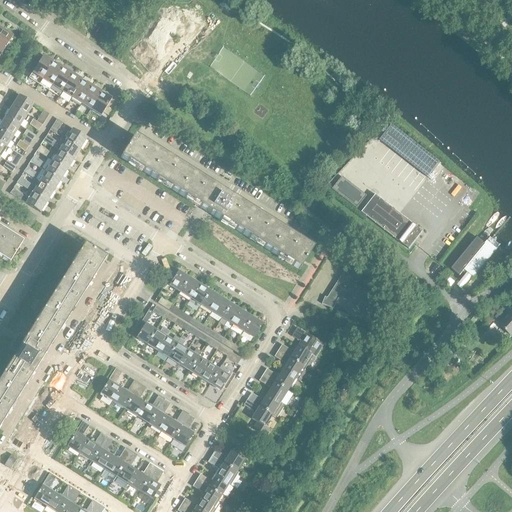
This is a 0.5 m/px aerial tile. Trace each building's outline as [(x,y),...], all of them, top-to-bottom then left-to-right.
[(12,37),(2,30),(0,33),(0,53),(1,54),(12,37)] [(31,74),(41,80),(52,62),(43,56),(31,74)] [(62,68),(52,62),(41,80),(51,86),(62,68)] [(51,86),(61,92),(72,74),(62,68),(51,86)] [(82,81),(72,74),(61,92),(70,98),(82,81)] [(91,87),(82,81),(70,98),(80,104),(91,87)] [(80,104),(90,111),(101,93),(91,87),(80,104)] [(111,99),(101,93),(90,111),(100,117),(103,112),(107,114),(109,110),(106,108),(111,99)] [(18,95),(11,106),(26,115),(33,105),(33,104),(18,95)] [(26,115),(11,106),(4,116),(19,126),(26,115)] [(43,111),(36,122),(42,125),(49,114),(43,111)] [(19,126),(4,116),(0,123),(0,128),(13,136),(19,126)] [(42,125),(36,122),(32,119),(29,124),(38,131),(42,125)] [(55,134),(62,123),(56,119),(49,130),(55,134)] [(0,142),(6,147),(10,141),(12,142),(15,138),(13,136),(0,128),(0,142)] [(72,129),(65,140),(80,149),(87,138),(72,129),(71,129),(72,129)] [(25,137),(22,142),(28,146),(32,142),(31,141),(35,136),(26,130),(23,135),(25,137)] [(55,141),(47,135),(43,141),(52,146),(55,141)] [(120,158),(194,204),(299,270),(312,249),(133,136),(120,158)] [(24,152),(28,146),(22,142),(19,140),(16,145),(24,152)] [(73,160),(80,149),(65,140),(61,146),(59,144),(56,149),(58,150),(73,160)] [(49,152),(40,146),(36,151),(45,157),(49,152)] [(50,159),(52,161),(67,170),(73,160),(58,150),(55,156),(53,155),(50,159)] [(13,159),(10,164),(15,167),(18,163),(18,162),(22,157),(13,151),(9,156),(13,159)] [(42,162),(34,156),(29,162),(39,167),(42,162)] [(11,173),(15,167),(10,164),(6,161),(3,166),(11,173)] [(52,161),(45,171),(60,181),(67,170),(52,161)] [(35,173),(27,167),(23,172),(32,178),(35,173)] [(39,182),(54,191),(60,181),(45,171),(39,182)] [(16,183),(32,193),(47,202),(54,191),(39,182),(35,188),(29,184),(29,183),(20,177),(16,183)] [(357,209),(367,196),(342,177),(332,190),(357,209)] [(9,194),(40,213),(47,202),(32,193),(28,199),(21,195),(22,194),(17,191),(19,189),(15,185),(13,188),(9,194)] [(399,241),(409,249),(422,232),(412,224),(375,195),(361,213),(398,241),(399,241)] [(24,223),(29,227),(36,216),(30,213),(30,214),(24,223)] [(0,257),(9,263),(22,242),(21,241),(20,243),(0,230),(0,257)] [(459,276),(464,270),(485,245),(485,244),(477,238),(451,269),(459,276)] [(487,242),(485,244),(485,245),(464,270),(473,277),(471,279),(472,280),(500,246),(500,245),(496,249),(487,242)] [(83,246),(34,325),(0,378),(0,425),(105,259),(83,246)] [(165,283),(180,292),(189,278),(174,269),(165,283)] [(351,316),(354,317),(367,323),(380,302),(368,291),(366,293),(355,286),(358,280),(344,271),(327,298),(325,297),(327,298),(324,305),(322,304),(333,309),(336,303),(353,314),(352,316),(351,316)] [(199,284),(189,278),(180,292),(190,299),(199,284)] [(190,299),(201,305),(210,291),(199,284),(190,299)] [(220,298),(210,291),(201,305),(211,312),(220,298)] [(157,303),(168,310),(172,304),(161,297),(157,303)] [(231,304),(220,298),(211,312),(221,318),(218,323),(219,323),(231,304)] [(232,325),(241,311),(231,304),(219,323),(223,326),(226,321),(232,325)] [(163,318),(167,312),(156,306),(152,311),(163,318)] [(179,316),(181,312),(174,307),(171,312),(179,316)] [(251,317),(241,311),(232,325),(242,332),(251,317)] [(141,321),(145,323),(151,314),(147,312),(141,321)] [(181,312),(179,316),(186,321),(189,317),(181,312)] [(511,312),(500,325),(511,336),(511,335),(511,312)] [(167,319),(174,323),(177,319),(170,314),(167,319)] [(262,324),(251,317),(242,332),(253,338),(262,324)] [(177,319),(174,323),(182,328),(184,324),(177,319)] [(200,330),(202,325),(195,320),(192,325),(200,330)] [(135,338),(146,345),(156,330),(145,323),(135,338)] [(202,325),(200,330),(207,334),(210,330),(202,325)] [(146,345),(157,351),(166,337),(169,332),(162,327),(159,332),(156,330),(146,345)] [(188,332),(195,337),(198,332),(191,327),(188,332)] [(302,366),(302,367),(306,370),(323,344),(296,328),(291,336),(300,342),(293,352),(289,350),(281,345),(277,351),(302,366)] [(198,332),(195,337),(203,341),(205,337),(198,332)] [(216,334),(213,338),(221,343),(223,338),(216,334)] [(168,358),(180,339),(175,336),(172,340),(166,337),(157,351),(168,358)] [(223,338),(221,343),(228,347),(231,343),(223,338)] [(178,365),(187,350),(181,347),(184,342),(180,339),(168,358),(178,365)] [(209,345),(216,350),(219,345),(212,341),(209,345)] [(235,344),(231,349),(242,356),(246,350),(235,344)] [(226,350),(219,345),(216,350),(224,354),(226,350)] [(193,354),(187,350),(178,365),(189,371),(198,357),(201,352),(196,349),(193,354)] [(285,364),(282,370),(295,378),(294,379),(299,382),(306,370),(302,367),(302,366),(277,351),(274,356),(285,364)] [(237,364),(240,359),(229,352),(226,358),(237,364)] [(208,363),(198,357),(189,371),(199,378),(208,363)] [(199,378),(209,384),(218,370),(208,363),(199,378)] [(221,365),(218,370),(209,384),(220,391),(232,372),(221,365)] [(112,402),(120,388),(114,384),(121,372),(115,369),(99,394),(112,402)] [(266,369),(262,375),(287,391),(294,379),(295,378),(282,370),(278,376),(266,369)] [(280,402),(287,391),(262,375),(258,381),(270,388),(266,394),(279,403),(280,402)] [(120,388),(112,402),(124,409),(140,384),(134,380),(126,392),(120,388)] [(146,388),(140,384),(124,409),(137,417),(145,404),(138,399),(146,388)] [(250,393),(247,399),(272,415),(276,418),(284,405),(280,402),(279,403),(266,394),(262,401),(250,393)] [(151,407),(145,404),(137,417),(149,424),(164,399),(158,395),(151,407)] [(149,424),(161,432),(169,419),(162,415),(170,403),(164,399),(149,424)] [(264,427),(272,415),(247,399),(243,405),(255,412),(251,419),(256,422),(252,428),(265,437),(270,430),(264,427)] [(161,432),(173,440),(188,415),(182,411),(175,423),(169,419),(161,432)] [(194,418),(188,415),(173,440),(185,447),(193,434),(187,430),(194,418)] [(88,425),(82,421),(66,446),(79,454),(87,441),(81,437),(88,425)] [(93,445),(87,441),(79,454),(91,462),(107,437),(101,433),(93,445)] [(113,440),(107,437),(91,462),(103,469),(112,456),(105,452),(113,440)] [(118,460),(112,456),(103,469),(115,477),(131,452),(125,448),(118,460)] [(215,450),(211,456),(236,472),(244,459),(230,451),(226,458),(215,450)] [(137,455),(131,452),(115,477),(127,484),(136,471),(129,467),(137,455)] [(10,469),(17,458),(11,455),(5,465),(10,469)] [(215,476),(228,484),(233,487),(240,475),(236,472),(211,456),(207,462),(219,469),(215,476)] [(142,475),(136,471),(127,484),(139,492),(155,467),(149,463),(142,475)] [(163,472),(155,467),(139,492),(152,500),(160,486),(154,482),(154,481),(156,482),(163,472)] [(33,499),(46,506),(54,493),(48,489),(55,477),(49,474),(33,499)] [(199,474),(196,480),(221,496),(228,484),(215,476),(211,482),(199,474)] [(200,500),(213,508),(221,496),(196,480),(192,486),(204,494),(200,500)] [(46,506),(54,511),(59,511),(74,489),(68,485),(60,497),(54,493),(46,506)] [(79,492),(74,489),(59,511),(76,511),(79,509),(72,504),(79,492)] [(184,499),(180,505),(192,511),(216,511),(218,511),(213,508),(200,500),(196,506),(184,499)] [(83,511),(79,509),(76,511),(93,511),(98,504),(92,500),(84,511),(83,511)]
